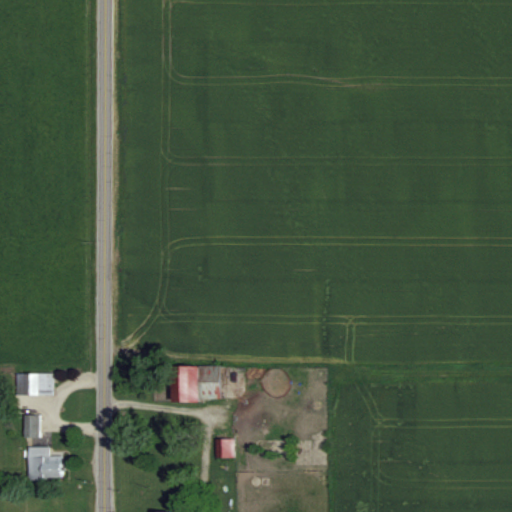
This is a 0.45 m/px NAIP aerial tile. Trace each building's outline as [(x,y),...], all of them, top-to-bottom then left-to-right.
[(180,398),(226,398),(226,362),(180,362),(180,398)] [(57,394),(57,372),(21,372),(21,394),(57,394)] [(44,435),(44,413),(29,413),(29,435),(44,435)] [(238,436),(220,436),(220,456),(238,456),(238,436)] [(33,445),(33,479),(68,479),(68,455),(54,455),(54,445),(33,445)]
